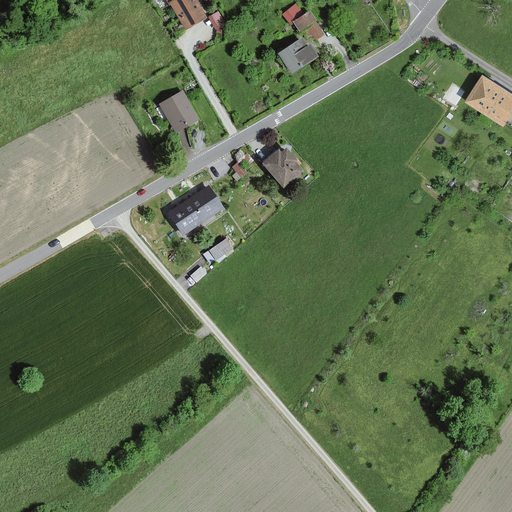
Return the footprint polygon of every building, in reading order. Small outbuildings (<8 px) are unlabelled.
[(166,0),(184,30),(205,18),(194,0),(166,0)] [(288,19),(302,8),(295,0),(281,12),(288,19)] [(316,21),(310,11),(304,15),(293,22),(299,31),(302,29),(308,38),(312,35),(315,40),(323,35),(315,22),(316,21)] [(225,24),(218,12),(208,17),(215,29),(225,24)] [(276,54),(288,74),(315,57),(309,46),(299,52),(297,49),(303,46),(299,40),(276,54)] [(511,111),(511,93),(482,76),(465,103),(503,126),(511,111)] [(161,105),(176,132),(198,120),(182,93),(161,105)] [(280,147),(261,166),(283,189),(302,171),(293,161),(280,147)] [(237,160),(231,165),(240,175),(245,170),(237,160)] [(207,188),(188,201),(201,221),(221,208),(207,188)] [(182,234),(201,221),(188,201),(169,214),(182,234)] [(233,251),(226,240),(204,254),(210,263),(215,259),(217,262),(233,251)] [(206,273),(201,268),(191,276),(197,282),(206,273)]
